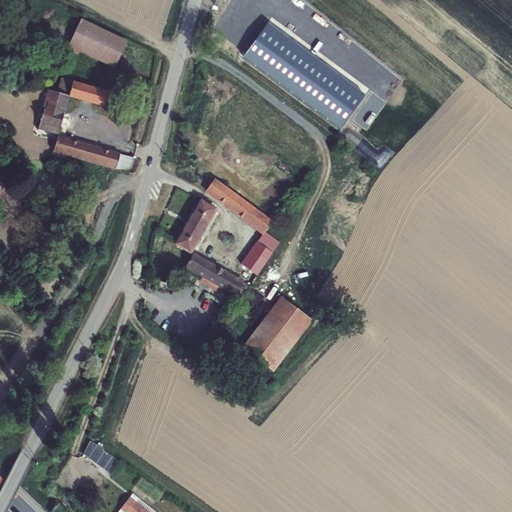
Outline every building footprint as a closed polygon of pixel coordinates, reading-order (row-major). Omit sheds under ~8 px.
[(80,20),(68,46),(114,68),(126,42),(80,20)] [(260,35),(254,43),(288,69),(293,62),(260,35)] [(242,59),(276,84),(288,69),(254,43),(242,59)] [(72,83),(69,96),(105,106),(109,93),(72,83)] [(49,91),(38,129),(58,134),(69,96),(49,91)] [(57,137),(52,156),(70,161),(71,156),(116,169),(119,155),(57,137)] [(214,179),(206,190),(263,233),(241,265),(256,276),(279,243),(265,233),(272,223),(214,179)] [(200,201),(175,244),(190,253),(215,209),(200,201)] [(193,254),(186,267),(235,296),(243,283),(193,254)] [(281,298),(243,348),(273,371),(310,321),(281,298)] [(83,454),(111,475),(120,463),(102,450),(103,449),(90,441),(83,454)] [(120,509),(123,511),(154,511),(132,494),(120,509)]
